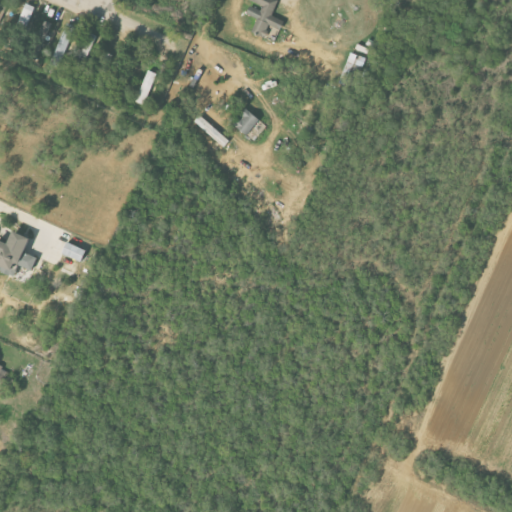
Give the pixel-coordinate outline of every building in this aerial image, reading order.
[(77,28),(68,24),(50,62),(59,66),(77,28)] [(366,59),(351,53),(340,83),(355,89),(366,59)] [(261,120),(247,109),(234,125),(248,136),(261,120)] [(33,238),(17,231),(11,244),(0,239),(0,269),(14,275),(19,264),(33,271),(39,258),(27,252),(33,238)] [(83,262),(88,250),(69,242),(64,254),(83,262)]
